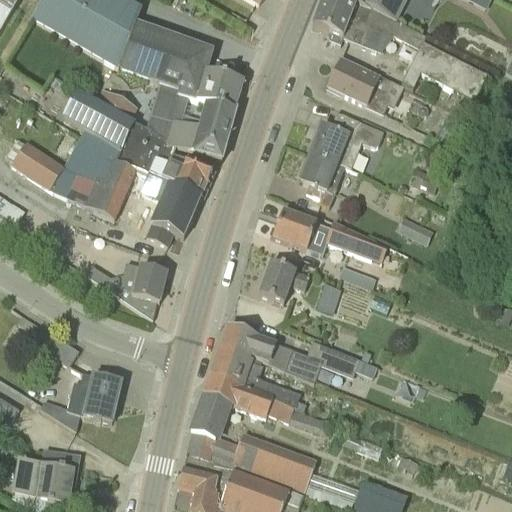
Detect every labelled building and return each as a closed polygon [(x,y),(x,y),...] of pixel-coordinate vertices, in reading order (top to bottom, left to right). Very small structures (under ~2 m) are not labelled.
[(0,0),(0,35),(20,0),(0,0)] [(45,0),(32,23),(54,36),(118,74),(135,29),(141,13),(118,0),(45,0)] [(241,0),(258,10),(263,0),(241,0)] [(323,0),(311,32),(315,33),(329,38),(327,42),(329,46),(340,50),(342,44),(348,46),(361,51),(375,57),(383,38),(392,42),(419,55),(421,49),(425,41),(395,26),(371,13),(356,8),(334,0),(323,0)] [(360,0),(356,8),(371,13),(395,26),(407,0),(360,0)] [(135,29),(118,74),(159,89),(157,95),(187,103),(207,109),(235,117),(235,116),(233,116),(242,87),(205,76),(211,57),(135,29)] [(419,55),(401,91),(411,96),(420,79),(448,93),(461,69),(421,49),(419,55)] [(327,93),(327,94),(328,94),(340,99),(381,119),(389,103),(383,100),(389,87),(346,67),(340,65),(338,69),(328,91),(327,93)] [(157,95),(145,134),(150,136),(167,146),(166,150),(175,153),(215,164),(220,166),(235,117),(207,109),(199,134),(179,129),(187,103),(157,95)] [(77,96),(63,123),(83,135),(120,158),(116,168),(200,204),(210,179),(212,176),(195,169),(194,170),(186,167),(171,162),(175,153),(166,150),(167,146),(150,136),(145,134),(129,125),(105,111),(94,105),(77,96)] [(111,99),(105,111),(129,125),(136,113),(111,99)] [(418,111),(416,115),(417,119),(421,121),(425,120),(427,116),(426,112),(422,110),(418,111)] [(316,142),(309,158),(336,169),(344,172),(351,175),(360,152),(361,149),(372,153),(378,151),(382,142),(383,137),(360,128),(361,127),(338,118),(336,123),(331,135),(324,132),(319,143),(316,142)] [(62,175),(49,195),(66,204),(113,226),(117,216),(151,231),(146,243),(167,252),(172,239),(183,243),(200,204),(116,168),(114,167),(75,150),(62,175)] [(15,167),(13,170),(49,195),(62,175),(26,151),(15,167)] [(306,176),(302,188),(309,190),(304,202),(328,212),(336,193),(328,190),(336,169),(309,158),(302,175),(306,176)] [(418,174),(412,191),(433,199),(439,182),(418,174)] [(0,222),(14,233),(24,217),(0,201),(0,222)] [(282,216),(272,243),(306,255),(321,261),(326,249),(330,234),(315,229),(282,216)] [(405,224),(399,237),(425,250),(431,236),(405,224)] [(330,234),(326,249),(371,265),(378,248),(333,227),(330,234)] [(476,260),(469,275),(486,283),(494,268),(476,260)] [(269,267),(258,300),(283,309),(289,291),(304,296),(309,283),(294,277),(269,267)] [(103,279),(97,288),(105,294),(150,324),(152,325),(157,307),(159,308),(166,279),(125,269),(120,290),(111,284),(103,279)] [(350,275),(346,286),(361,291),(365,280),(350,275)] [(323,290),(315,313),(332,318),(340,296),(323,290)] [(511,319),(511,315),(505,313),(494,307),(490,315),(502,321),(499,326),(507,330),(511,319)] [(221,350),(210,382),(237,392),(271,404),(292,414),(296,405),(298,400),(257,384),(262,372),(259,371),(260,367),(283,377),(291,356),(290,356),(275,350),(275,349),(255,342),(255,344),(227,334),(221,350)] [(50,338),(40,353),(68,372),(78,357),(50,338)] [(291,356),(283,377),(313,389),(320,372),(351,384),(354,376),(371,383),(376,372),(358,366),(319,351),(313,364),(305,361),(291,356)] [(364,356),(361,364),(367,367),(371,359),(364,356)] [(42,407),(40,414),(75,437),(79,421),(95,425),(94,426),(100,428),(100,426),(110,428),(120,387),(82,379),(80,389),(74,388),(66,416),(42,407)] [(191,438),(186,459),(303,500),(309,481),(315,465),(246,439),(241,452),(219,445),(224,430),(230,413),(263,425),(265,422),(266,419),(287,429),(292,414),(271,404),(237,392),(210,382),(201,407),(195,422),(190,437),(191,438)] [(0,440),(2,442),(18,416),(0,404),(0,440)] [(296,405),(292,414),(302,417),(305,409),(296,405)] [(346,440),(342,451),(377,464),(381,452),(346,440)] [(17,486),(14,503),(30,511),(43,511),(45,507),(49,508),(65,510),(65,509),(69,482),(75,483),(78,462),(44,457),(42,471),(39,471),(35,471),(30,471),(26,472),(23,475),(21,480),(20,487),(18,487),(18,486),(17,486)] [(174,510),(173,511),(289,511),(290,511),(298,511),(303,500),(186,459),(185,461),(174,510)] [(398,459),(394,471),(412,478),(414,472),(431,478),(433,473),(417,466),(398,459)] [(402,511),(406,502),(362,485),(351,511),(402,511)]
